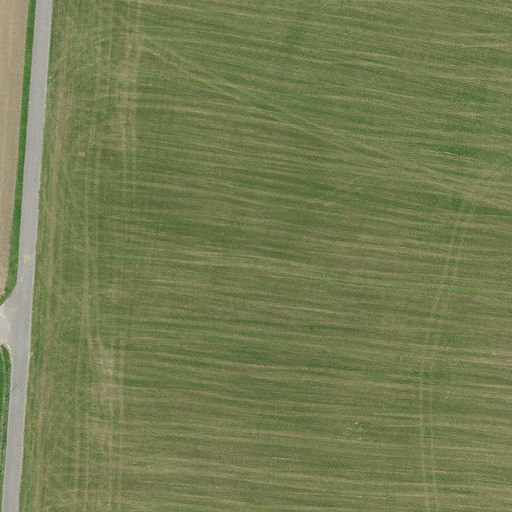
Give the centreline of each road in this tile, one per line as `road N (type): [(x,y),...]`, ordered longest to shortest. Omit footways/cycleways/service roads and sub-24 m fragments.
road 1 (track): [(45,0),(25,331)]
road 2 (track): [(25,331),(13,511)]
